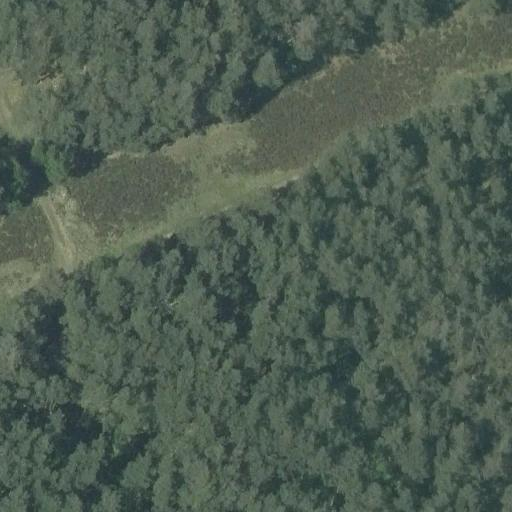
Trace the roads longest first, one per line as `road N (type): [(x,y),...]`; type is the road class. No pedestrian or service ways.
road 1 (track): [(511,89),(0,318)]
road 2 (track): [(0,117),(80,283)]
